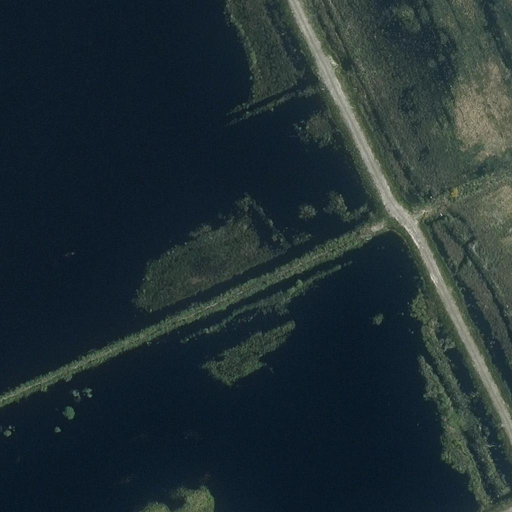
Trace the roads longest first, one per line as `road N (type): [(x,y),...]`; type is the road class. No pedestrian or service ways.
road 1 (track): [(511,169),(0,400)]
road 2 (track): [(511,439),(293,0)]
